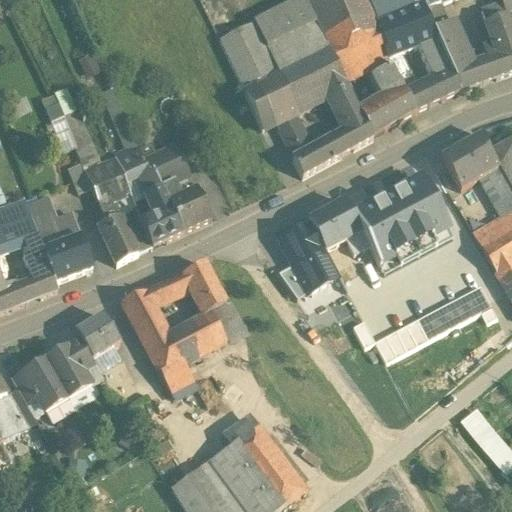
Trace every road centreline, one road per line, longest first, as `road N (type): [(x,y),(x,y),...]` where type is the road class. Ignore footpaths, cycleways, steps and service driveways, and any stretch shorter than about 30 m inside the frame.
road 1 (residential): [(0,335),(166,268),(511,102)]
road 2 (track): [(237,233),(266,286),(390,453)]
road 3 (track): [(511,354),(390,453)]
